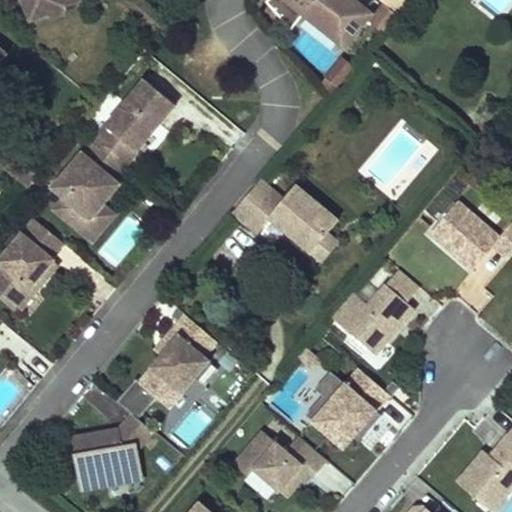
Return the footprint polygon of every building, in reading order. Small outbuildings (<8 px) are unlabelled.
[(22,0),(25,8),(43,1),(48,14),(54,17),(63,14),(66,7),(80,2),(79,0),(22,0)] [(384,2),(381,0),(267,0),(292,28),(306,11),(344,42),(366,14),(371,18),(384,2)] [(43,1),(25,8),(30,20),(48,14),(43,1)] [(334,95),(354,70),(341,59),(321,84),(334,95)] [(125,163),(175,105),(145,79),(95,138),(125,163)] [(101,204),(97,201),(103,194),(110,194),(118,184),(112,179),(125,163),(95,138),(54,187),(65,196),(55,209),(80,229),(101,204)] [(3,151),(0,154),(0,167),(24,188),(34,176),(3,151)] [(232,213),(244,223),(272,190),(260,180),(232,213)] [(272,190),(244,223),(257,234),(270,219),(288,233),(291,230),(296,235),(293,238),(311,253),(327,233),(338,220),(296,186),(284,200),(272,190)] [(101,204),(110,194),(103,194),(97,201),(101,204)] [(511,222),(500,238),(458,202),(430,234),(473,271),(493,246),(509,259),(511,254),(511,222)] [(91,239),(112,214),(101,204),(80,229),(91,239)] [(35,291),(48,275),(44,271),(53,260),(51,258),(64,243),(35,219),(0,260),(0,292),(16,305),(31,287),(35,291)] [(327,233),(311,253),(323,262),(339,243),(327,233)] [(48,275),(58,264),(53,260),(44,271),(48,275)] [(399,270),(368,307),(353,294),(333,317),(376,354),(415,309),(407,303),(420,288),(399,270)] [(20,309),(35,291),(31,287),(16,305),(20,309)] [(203,387),(230,355),(185,316),(171,332),(178,338),(161,358),(138,384),(168,409),(194,379),(203,387)] [(171,332),(154,352),(161,358),(178,338),(171,332)] [(314,371),(320,364),(304,350),(298,358),(314,371)] [(367,434),(382,417),(376,412),(390,396),(359,370),(346,386),(331,373),(316,390),(323,396),(331,403),(314,423),(344,449),(353,438),(361,429),(367,434)] [(323,396),(306,416),(314,423),(331,403),(323,396)] [(511,422),(497,409),(477,431),(492,445),(511,422)] [(125,467),(138,465),(135,446),(141,445),(152,431),(132,414),(119,429),(72,438),(81,487),(127,479),(125,467)] [(353,438),(359,443),(367,434),(361,429),(353,438)] [(511,430),(490,456),(488,458),(484,464),(477,458),(457,482),(492,511),(493,511),(511,490),(511,430)] [(309,473),(314,477),(327,461),(299,437),(286,452),(263,432),(235,464),(248,476),(254,470),(280,493),(287,498),(309,473)] [(484,451),(477,458),(484,464),(488,458),(490,456),(484,451)] [(127,479),(140,476),(138,465),(125,467),(127,479)] [(254,470),(248,476),(244,481),(270,504),(280,493),(254,470)]
